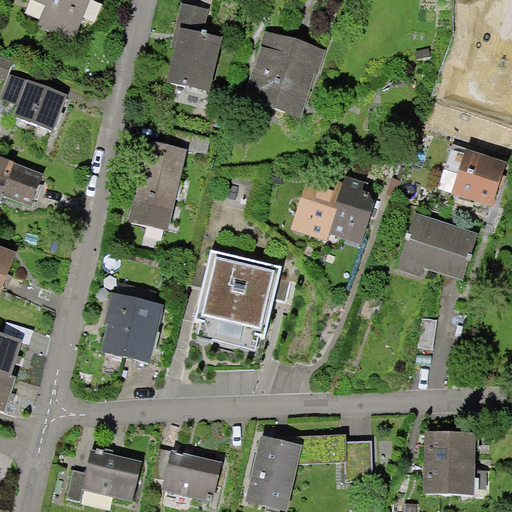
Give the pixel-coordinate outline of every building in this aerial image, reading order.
[(95,0),(33,0),(31,6),(50,14),(44,31),(78,45),(95,0)] [(511,0),(477,0),(489,32),(511,24),(511,0)] [(174,89),(216,98),(228,45),(206,40),(212,14),(183,7),(178,31),(187,33),(174,89)] [(325,49),(264,31),(243,100),(300,118),(315,73),(317,74),(325,49)] [(59,137),(73,101),(11,78),(1,104),(21,111),(17,122),(59,137)] [(172,132),(168,150),(191,155),(210,159),(214,141),(172,132)] [(174,237),(191,155),(168,150),(148,146),(130,227),(174,237)] [(511,181),(511,167),(455,148),(439,192),(501,213),(511,181)] [(35,214),(48,179),(0,162),(0,221),(1,222),(7,204),(35,214)] [(335,243),(350,183),(334,179),(330,193),(310,188),(299,234),(335,243)] [(420,189),(392,179),(387,196),(414,205),(420,189)] [(335,243),(368,250),(381,204),(368,201),(371,188),(350,183),(335,243)] [(486,239),(420,218),(406,265),(472,285),(486,239)] [(0,297),(5,300),(20,258),(0,251),(0,297)] [(292,271),(217,254),(200,334),(275,350),(292,271)] [(170,312),(118,301),(106,358),(158,368),(170,312)] [(434,323),(414,322),(412,361),(431,362),(434,323)] [(0,376),(15,380),(24,345),(0,339),(0,376)] [(0,413),(11,416),(20,382),(15,380),(0,376),(0,413)] [(433,437),(433,466),(478,466),(478,437),(433,437)] [(347,486),(376,485),(375,445),(347,446),(347,438),(296,439),(296,445),(266,438),(249,505),(278,511),(292,511),(304,469),(347,468),(347,486)] [(229,465),(180,453),(170,494),(218,506),(229,465)] [(147,468),(99,456),(92,483),(89,497),(137,509),(147,468)] [(433,466),(433,496),(478,496),(478,466),(433,466)] [(89,497),(92,483),(75,479),(68,505),(85,510),(89,497)]
